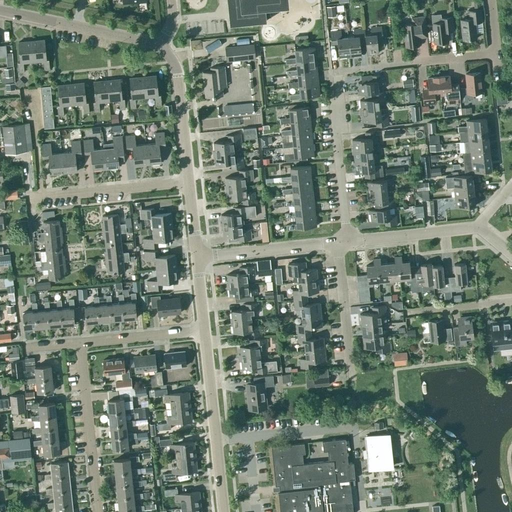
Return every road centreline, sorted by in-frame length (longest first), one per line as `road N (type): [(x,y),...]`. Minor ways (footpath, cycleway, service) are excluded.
road 1 (residential): [(347,241),(339,71),(404,64)]
road 2 (unclassified): [(222,511),(203,330)]
road 3 (residential): [(95,511),(79,342)]
road 4 (unclassified): [(156,46),(0,10)]
road 5 (residential): [(30,197),(187,182)]
road 6 (unclassified): [(187,182),(174,62),(156,46)]
road 7 (unclassified): [(195,256),(336,242)]
road 8 (residential): [(350,376),(336,242)]
road 9 (unclassified): [(347,241),(476,228)]
road 10 (residential): [(79,342),(203,330)]
